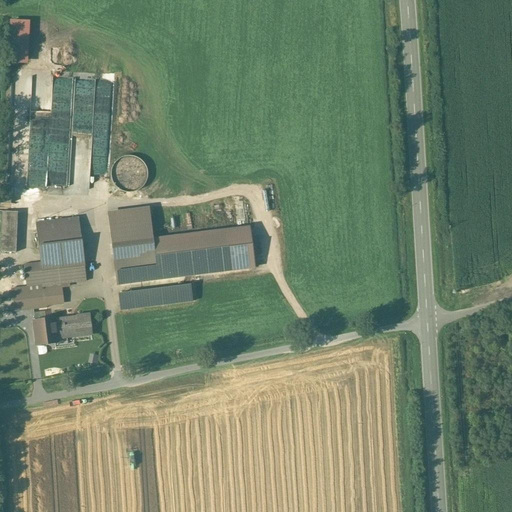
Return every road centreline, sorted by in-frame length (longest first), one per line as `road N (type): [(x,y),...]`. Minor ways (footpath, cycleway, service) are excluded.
road 1 (unclassified): [(0,406),(426,322)]
road 2 (secondary): [(426,322),(406,0)]
road 3 (secondary): [(438,511),(426,322)]
